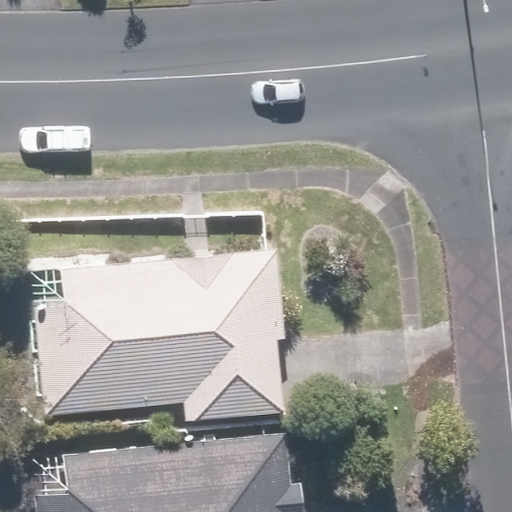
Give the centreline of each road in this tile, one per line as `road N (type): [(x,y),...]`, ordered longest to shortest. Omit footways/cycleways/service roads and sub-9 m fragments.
road 1 (secondary): [(0,71),(152,74),(478,45)]
road 2 (residential): [(478,45),(511,425)]
